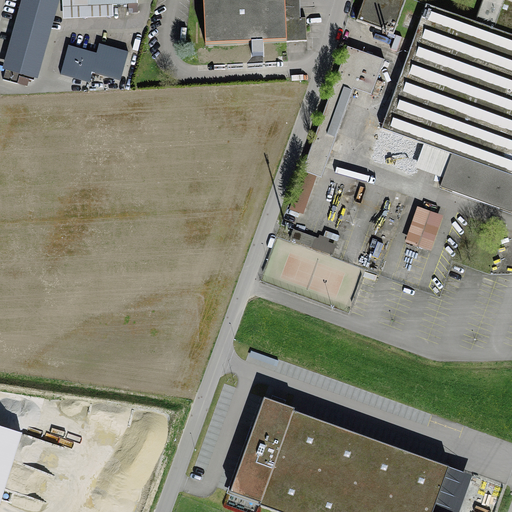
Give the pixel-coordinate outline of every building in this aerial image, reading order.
[(33,80),(55,0),(25,0),(5,72),(33,80)] [(204,0),(206,46),(307,41),(306,19),(293,20),(292,0),(204,0)] [(405,0),(363,0),(356,21),(393,34),(405,0)] [(426,4),(381,129),(424,145),(451,156),(440,188),(511,213),(511,0),(483,0),(476,22),(426,4)] [(97,55),(69,47),(61,75),(89,83),(92,73),(120,81),(128,53),(99,45),(97,55)] [(384,60),(348,47),(305,161),(325,168),(356,84),(373,90),(384,60)] [(413,175),(424,145),(381,129),(370,159),(413,175)] [(315,177),(302,172),(289,208),(302,213),(315,177)] [(314,238),(293,230),(290,239),(310,246),(314,238)] [(451,498),(465,459),(279,392),(246,485),(321,511),(469,511),(472,505),(451,498)]
